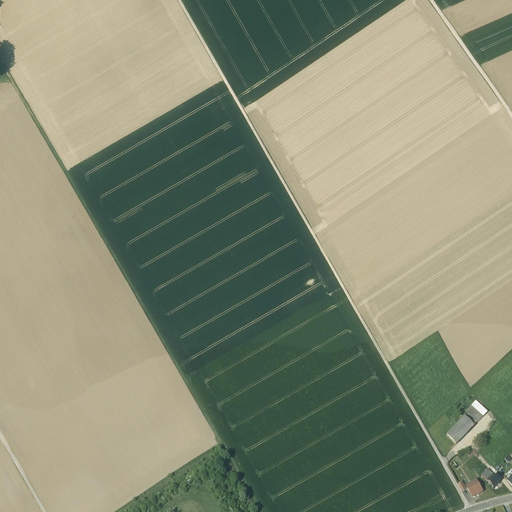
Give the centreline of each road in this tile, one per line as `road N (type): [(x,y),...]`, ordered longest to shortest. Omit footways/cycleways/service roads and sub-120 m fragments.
road 1 (track): [(470,509),(180,0)]
road 2 (track): [(40,126),(263,511)]
road 3 (track): [(511,109),(434,0)]
